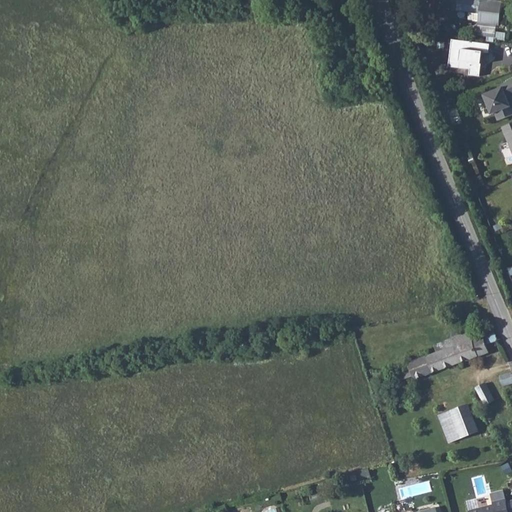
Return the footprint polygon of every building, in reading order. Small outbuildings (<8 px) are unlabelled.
[(489,23),(489,24),(498,26),(498,24),(499,24),(499,22),(500,15),(502,1),(493,0),(449,0),(449,9),(469,12),(468,20),(479,21),(489,23)] [(489,23),(479,21),(478,35),(496,37),(498,26),(489,24),(489,23)] [(478,43),(453,40),(449,66),(470,69),(470,75),(480,76),(484,53),(489,53),(491,44),(478,43)] [(511,80),(502,84),(503,88),(484,95),(483,98),(485,104),(488,105),(492,114),(496,113),(499,121),(511,115),(511,105),(511,106),(507,97),(511,95),(511,80)] [(511,123),(503,127),(511,150),(511,123)] [(498,340),(494,332),(473,340),(470,332),(458,334),(458,332),(456,331),(455,331),(453,331),(452,333),(451,335),(452,338),(434,344),(437,352),(409,363),(410,367),(397,372),(401,381),(413,376),(415,378),(489,352),(486,344),(498,340)] [(511,382),(511,372),(500,376),(504,386),(511,382)] [(486,383),(476,388),(484,405),(494,400),(486,383)] [(468,404),(440,415),(451,441),(479,430),(468,404)] [(507,475),(511,472),(511,467),(510,463),(502,466),(507,475)] [(370,468),(359,471),(362,479),(372,476),(370,468)] [(493,501),(505,498),(504,491),(491,494),(493,501)] [(479,507),(493,503),(491,495),(477,499),(479,507)] [(509,511),(507,503),(505,498),(493,501),(493,504),(469,511),(509,511)]
